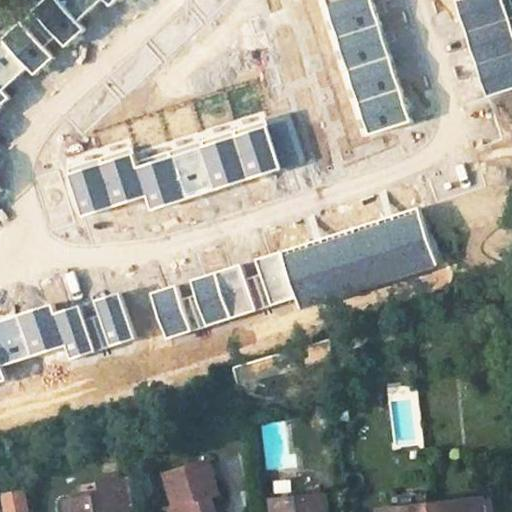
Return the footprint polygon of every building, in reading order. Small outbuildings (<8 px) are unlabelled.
[(205,465),(161,481),(171,511),(212,511),(210,503),(216,502),(205,465)] [(61,502),(62,511),(137,511),(133,479),(96,484),(98,498),(61,502)] [(4,511),(30,511),(29,488),(3,490),(4,511)] [(330,511),(329,498),(276,503),(276,511),(330,511)] [(483,511),(482,503),(434,508),(434,511),(483,511)]
